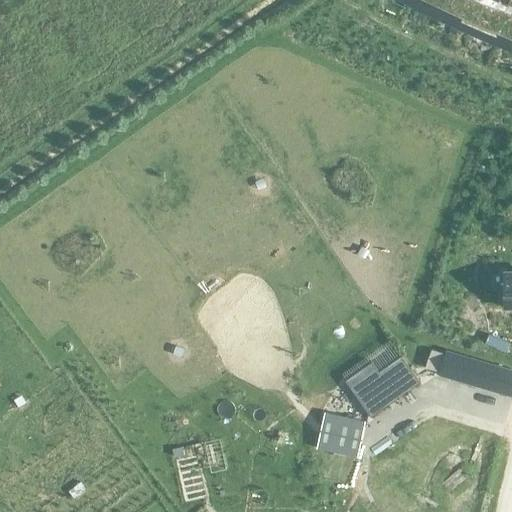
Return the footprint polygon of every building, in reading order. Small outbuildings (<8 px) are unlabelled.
[(415,0),(416,1),(423,4),(429,7),(435,10),(441,13),(448,16),(454,19),(460,22),(470,0),(415,0)] [(470,0),(460,22),(467,25),(473,27),(480,30),(486,33),(492,36),(499,38),(511,6),(506,4),(500,1),(497,0),(470,0)] [(511,6),(499,38),(505,41),(511,44),(511,43),(511,6)] [(511,272),(503,273),(503,308),(511,307),(511,272)] [(388,343),(339,378),(357,404),(406,369),(388,343)] [(511,370),(447,352),(440,376),(511,397),(511,370)] [(325,414),(317,449),(357,458),(365,422),(325,414)] [(182,447),(173,449),(175,457),(184,454),(182,447)]
